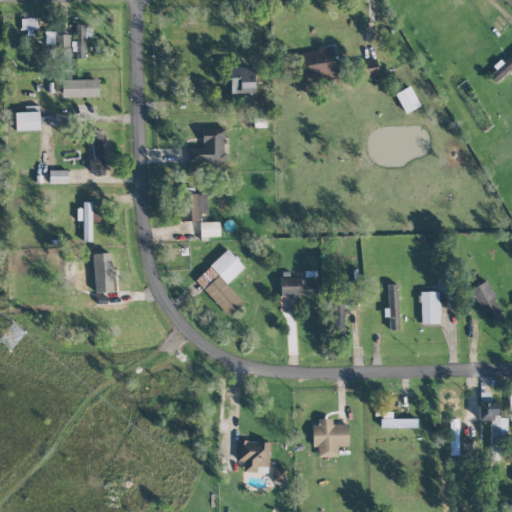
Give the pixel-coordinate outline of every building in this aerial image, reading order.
[(84,36),(91,36),(91,24),(75,24),(75,41),(73,41),(73,58),(84,58),(84,36)] [(69,48),(70,34),(55,33),(54,47),(69,48)] [(300,52),(306,82),(339,76),(333,46),(300,52)] [(511,68),(511,52),(488,75),(495,83),(511,68)] [(359,78),(378,76),(376,58),(357,60),(359,78)] [(253,93),(253,66),(229,67),(229,93),(253,93)] [(98,79),(61,80),(61,97),(98,97),(98,79)] [(395,92),(404,112),(418,106),(410,86),(395,92)] [(15,130),(39,129),(38,112),(14,112),(15,130)] [(224,129),(201,129),(202,147),(188,147),(188,162),(225,161),(224,129)] [(91,130),(92,159),(88,159),(89,174),(103,173),(102,130),(91,130)] [(67,170),(48,170),(49,183),(67,183),(67,170)] [(179,221),(200,220),(200,213),(207,212),(206,194),(179,194),(179,221)] [(83,241),(91,241),(91,202),(82,202),(83,241)] [(219,222),(199,222),(200,236),(219,236),(219,222)] [(226,284),(243,267),(226,249),(194,281),(228,316),(243,302),(226,284)] [(94,293),(113,292),(111,252),(93,253),(94,293)] [(280,296),(313,294),(312,277),(280,278),(280,296)] [(486,322),(502,313),(485,280),(469,289),(486,322)] [(388,309),(387,309),(387,330),(398,329),(397,284),(387,284),(388,309)] [(439,323),(439,314),(445,314),(445,302),(438,302),(438,291),(420,291),(420,323),(439,323)] [(342,302),(333,302),(334,338),(343,338),(342,302)] [(478,421),(490,421),(490,452),(500,452),(500,437),(506,437),(506,418),(497,418),(497,403),(478,403),(478,421)] [(337,456),(337,446),(348,445),(348,424),(332,424),(332,418),(313,419),(313,446),(317,446),(317,457),(337,456)] [(380,427),(416,427),(416,419),(380,418),(380,427)] [(243,472),(256,472),(256,466),(268,466),(269,441),(237,441),(237,461),(243,461),(243,472)] [(286,481),(286,468),(272,469),(272,481),(286,481)]
